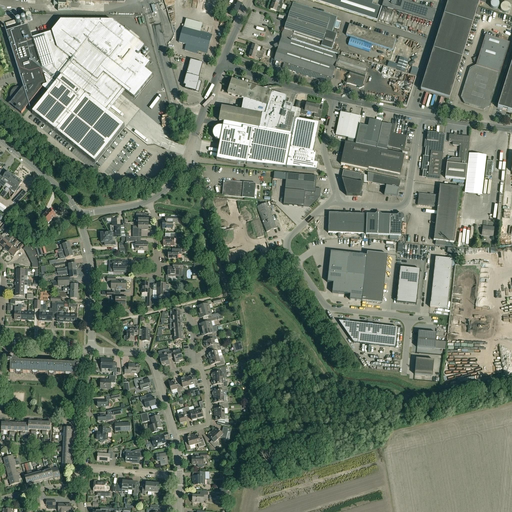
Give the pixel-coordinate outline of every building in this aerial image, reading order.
[(310,0),(328,6),(353,14),(377,22),(381,9),(372,6),(373,0),(310,0)] [(383,0),(382,7),(432,22),(435,11),(401,0),(383,0)] [(511,0),(448,0),(420,90),(449,99),(479,2),(485,4),(486,0),(488,1),(488,0),(511,0)] [(493,0),(489,6),(495,10),(500,3),(495,0),(493,0)] [(241,4),(234,1),(230,9),(237,12),(241,4)] [(287,36),(321,47),(332,50),(337,34),(332,33),(337,17),(293,3),(284,29),(281,34),(287,36)] [(6,32),(4,24),(3,24),(23,88),(21,90),(21,89),(20,89),(19,88),(17,88),(15,89),(13,91),(11,93),(11,96),(11,99),(12,102),(11,102),(11,103),(12,102),(12,103),(13,104),(14,105),(16,107),(15,109),(21,114),(42,88),(48,93),(32,114),(95,164),(124,128),(105,112),(122,90),(134,99),(153,76),(145,70),(150,64),(139,55),(145,47),(113,21),(61,21),(52,32),(52,35),(30,42),(25,27),(6,32)] [(393,51),(396,40),(349,25),(346,36),(393,51)] [(207,51),(208,51),(212,35),(183,28),(179,43),(186,45),(184,51),(197,54),(198,52),(207,55),(207,51)] [(281,34),(281,39),(279,45),(276,45),(274,47),(275,49),(278,48),(274,60),(284,63),(282,69),(330,84),(332,79),(335,69),(339,58),(341,53),(332,50),(321,47),(287,36),(281,34)] [(461,98),(464,104),(483,110),(490,107),(510,43),(485,36),(476,66),(470,69),(461,98)] [(350,38),(348,45),(362,50),(365,42),(350,38)] [(250,52),(256,53),(263,56),(268,57),(269,55),(264,53),(259,51),(259,52),(257,51),(258,47),(252,46),(250,52)] [(400,57),(396,69),(404,72),(408,60),(400,57)] [(335,69),(350,74),(354,62),(339,58),(335,69)] [(190,60),(183,86),(187,87),(187,89),(199,92),(201,82),(198,81),(203,63),(190,60)] [(511,60),(499,104),(497,108),(507,111),(511,112),(511,60)] [(354,62),(350,74),(349,77),(347,77),(348,79),(347,83),(358,87),(359,89),(364,87),(363,85),(368,67),(354,62)] [(290,134),(296,110),(292,109),(293,107),(287,105),(289,99),(286,99),(286,98),(272,94),(271,88),(260,89),(232,80),(227,94),(234,96),(233,97),(243,101),(241,111),(222,107),(219,121),(276,132),(277,132),(290,134)] [(311,113),(313,105),(306,104),(305,108),(302,107),(301,114),(307,116),(308,112),(311,113)] [(320,119),(322,112),(318,111),(319,107),(313,105),(311,113),(314,114),(314,117),(320,119)] [(340,113),(336,136),(356,140),(361,117),(340,113)] [(223,127),(222,126),(220,126),(218,127),(217,127),(215,128),(214,130),(213,131),(213,133),(212,134),(213,136),(213,138),(214,139),(216,140),(217,141),(219,142),(226,143),(223,160),(222,159),(217,158),(216,160),(237,164),(237,162),(246,164),(316,172),(318,165),(314,164),(316,154),(313,154),(316,142),(313,136),(317,135),(319,124),(298,121),(298,120),(294,119),(290,134),(277,132),(276,132),(223,122),(223,127)] [(368,127),(360,125),(356,144),(376,149),(381,123),(369,120),(368,127)] [(405,147),(407,137),(394,134),(395,125),(391,124),(390,126),(382,124),(377,149),(386,151),(387,147),(400,150),(401,146),(405,147)] [(428,156),(423,156),(422,171),(426,171),(426,178),(440,180),(445,135),(426,132),(424,148),(429,149),(428,156)] [(452,158),(447,161),(445,178),(465,180),(470,137),(449,135),(448,142),(453,142),(452,145),(460,146),(458,159),(452,158)] [(345,142),(341,164),(368,170),(369,168),(401,175),(404,159),(405,155),(386,151),(377,149),(376,149),(356,144),(345,142)] [(486,156),(469,154),(465,194),(481,196),(486,156)] [(346,196),(362,197),(362,194),(361,194),(364,183),(368,183),(368,176),(343,171),(341,180),(346,196)] [(2,178),(0,176),(0,185),(3,188),(6,183),(8,181),(9,179),(12,175),(7,172),(2,178)] [(321,189),(315,189),(317,177),(286,174),(285,190),(305,192),(304,196),(320,197),(321,189)] [(9,179),(8,181),(6,183),(11,187),(13,184),(17,179),(12,175),(9,179)] [(390,195),(392,195),(391,196),(397,194),(398,194),(398,191),(399,191),(399,189),(401,180),(374,175),(372,183),(386,186),(384,195),(390,197),(390,195)] [(22,182),(17,179),(13,184),(11,187),(9,189),(15,193),(16,191),(17,192),(20,188),(19,187),(22,182)] [(222,196),(254,199),(256,184),(223,181),(222,196)] [(429,195),(419,193),(417,206),(437,208),(434,241),(454,243),(460,188),(440,185),(439,196),(432,195),(432,194),(429,194),(429,195)] [(23,191),(13,202),(16,205),(26,194),(23,191)] [(0,206),(5,211),(9,206),(0,199),(0,206)] [(266,233),(277,229),(267,204),(266,204),(257,207),(266,233)] [(44,223),(45,221),(48,224),(53,219),(55,220),(57,218),(55,216),(56,216),(55,216),(55,214),(54,213),(52,212),(49,210),(42,218),(40,220),(44,223)] [(329,213),(328,233),(363,235),(364,215),(329,213)] [(148,218),(142,217),(142,215),(136,214),(136,217),(138,218),(138,223),(148,223),(148,218)] [(366,235),(377,235),(378,215),(378,217),(376,217),(375,215),(366,215),(366,235)] [(378,215),(377,235),(389,236),(390,216),(381,215),(380,217),(378,217),(378,215)] [(404,216),(390,216),(389,236),(401,236),(401,221),(404,219),(404,216)] [(165,217),(165,222),(162,221),(162,229),(172,229),(172,223),(178,223),(178,217),(165,217)] [(135,227),(132,227),(132,238),(134,238),(134,237),(141,237),(142,237),(142,236),(141,234),(140,234),(140,229),(148,230),(148,223),(138,223),(138,227),(135,227)] [(101,237),(101,238),(105,238),(106,239),(112,239),(112,238),(121,238),(121,232),(120,226),(115,227),(116,232),(116,233),(101,234),(101,235),(101,237)] [(483,227),(482,235),(493,237),(494,228),(483,227)] [(0,242),(3,239),(6,236),(9,232),(8,231),(8,230),(7,231),(4,235),(3,234),(1,237),(0,235),(0,242)] [(3,239),(8,243),(9,243),(15,236),(13,234),(11,237),(10,236),(9,238),(6,236),(3,239)] [(170,238),(163,238),(163,246),(174,246),(174,239),(176,239),(176,234),(170,234),(170,238)] [(101,240),(101,242),(102,242),(102,243),(105,243),(105,246),(115,245),(115,242),(112,242),(112,239),(106,239),(105,238),(101,238),(101,240)] [(3,239),(0,242),(0,245),(4,248),(8,243),(3,239)] [(148,251),(148,243),(135,242),(135,251),(148,251)] [(9,243),(8,243),(4,248),(4,249),(4,250),(6,251),(7,251),(9,252),(13,247),(11,245),(9,243)] [(69,243),(60,246),(61,250),(57,250),(58,253),(64,252),(71,250),(69,243)] [(14,257),(19,251),(17,250),(14,247),(13,247),(9,252),(14,257)] [(178,256),(181,256),(181,250),(175,249),(172,248),(172,252),(168,252),(168,259),(178,260),(178,256)] [(66,259),(66,258),(73,256),(71,250),(64,252),(58,253),(60,260),(56,261),(56,264),(66,262),(65,259),(66,259)] [(347,274),(349,254),(331,252),(328,272),(347,274)] [(365,276),(362,302),(382,304),(388,256),(367,253),(367,256),(366,264),(365,276)] [(367,256),(349,254),(347,274),(365,276),(366,264),(367,256)] [(434,268),(451,270),(452,260),(435,258),(434,268)] [(113,273),(126,273),(126,264),(122,264),(122,260),(120,260),(120,261),(112,261),(112,265),(113,265),(113,273)] [(75,264),(68,265),(69,268),(65,268),(65,269),(57,270),(57,273),(63,272),(69,271),(76,271),(76,267),(77,267),(76,265),(75,264)] [(173,264),(173,268),(168,268),(168,276),(179,276),(179,269),(182,269),(182,264),(173,264)] [(203,275),(201,265),(194,264),(194,268),(199,268),(199,275),(203,275)] [(416,305),(420,270),(400,268),(396,303),(416,305)] [(433,278),(450,280),(451,270),(434,268),(433,278)] [(328,272),(327,283),(333,283),(332,293),(344,295),(347,274),(328,272)] [(344,295),(350,295),(350,300),(362,302),(365,276),(347,274),(344,295)] [(125,290),(126,281),(115,281),(115,278),(107,278),(107,282),(111,282),(111,290),(125,290)] [(449,290),(450,280),(433,278),(432,288),(449,290)] [(152,290),(149,290),(149,284),(141,284),(141,293),(142,293),(147,294),(147,297),(152,298),(152,290)] [(153,291),(152,300),(156,300),(157,296),(165,297),(165,284),(156,284),(156,291),(153,291)] [(449,290),(432,288),(431,298),(448,300),(449,290)] [(431,298),(430,308),(447,310),(448,300),(431,298)] [(209,304),(197,307),(198,313),(210,310),(209,304)] [(172,319),(181,318),(181,313),(180,313),(180,309),(170,311),(171,319),(170,319),(172,319)] [(210,310),(198,313),(200,319),(207,317),(208,320),(210,319),(211,319),(218,317),(220,317),(219,314),(219,313),(211,315),(210,310)] [(211,322),(199,325),(201,331),(212,328),(215,327),(214,321),(219,320),(218,317),(211,319),(210,319),(211,322)] [(395,348),(397,328),(338,321),(353,343),(395,348)] [(212,328),(201,331),(202,336),(212,334),(213,337),(222,334),(221,331),(218,332),(217,326),(215,327),(212,328)] [(130,329),(130,331),(126,331),(126,341),(133,341),(134,335),(138,335),(138,329),(130,329)] [(149,342),(150,331),(139,330),(139,336),(142,336),(142,342),(149,342)] [(436,333),(418,332),(418,340),(435,341),(436,333)] [(210,338),(210,340),(204,342),(205,348),(212,346),(213,349),(220,347),(219,344),(215,345),(214,341),(217,340),(215,337),(210,338)] [(417,348),(435,349),(435,341),(418,340),(417,348)] [(220,347),(213,349),(213,352),(207,354),(209,360),(218,357),(217,352),(224,350),(224,346),(220,347)] [(169,352),(171,358),(174,357),(175,363),(179,362),(182,361),(180,350),(169,352)] [(171,358),(169,352),(164,354),(163,351),(158,352),(159,355),(160,360),(159,361),(161,362),(162,366),(165,365),(165,366),(169,365),(167,359),(171,358)] [(16,358),(12,355),(9,355),(8,356),(8,360),(8,362),(11,363),(10,373),(76,376),(77,366),(79,366),(79,363),(75,363),(75,366),(22,363),(15,359),(16,358)] [(218,357),(209,360),(211,366),(217,364),(218,367),(224,365),(223,359),(219,360),(218,357)] [(414,375),(432,376),(434,360),(416,359),(414,375)] [(117,369),(113,369),(113,360),(101,360),(101,369),(110,369),(110,372),(113,372),(113,376),(115,376),(116,376),(117,369)] [(129,365),(129,368),(125,368),(124,374),(128,374),(129,373),(139,374),(139,373),(141,373),(140,370),(139,370),(139,365),(129,365)] [(218,373),(212,374),(212,379),(222,379),(226,379),(226,370),(226,367),(217,369),(218,373)] [(191,375),(186,377),(188,387),(194,385),(195,389),(198,388),(196,381),(193,382),(191,375)] [(100,379),(100,389),(111,389),(111,383),(115,384),(115,376),(113,376),(109,376),(109,380),(100,379)] [(182,385),(179,386),(181,393),(184,392),(183,388),(188,387),(186,377),(180,379),(182,385)] [(141,390),(151,387),(150,384),(148,380),(143,382),(141,378),(133,381),(136,388),(140,387),(141,390)] [(222,379),(212,379),(213,385),(219,385),(219,388),(227,386),(226,382),(223,382),(222,379)] [(182,396),(181,393),(179,386),(176,387),(174,380),(168,382),(171,392),(174,391),(174,392),(177,392),(178,396),(182,396)] [(154,397),(147,399),(146,396),(140,398),(141,402),(144,401),(146,408),(156,405),(154,397)] [(220,403),(220,406),(228,406),(228,402),(224,403),(223,397),(213,397),(214,403),(220,403)] [(198,420),(203,418),(201,410),(204,409),(202,402),(199,403),(200,408),(195,410),(198,420)] [(214,410),(214,415),(224,414),(224,410),(228,409),(228,406),(220,406),(221,409),(214,410)] [(188,408),(185,409),(187,416),(190,415),(192,421),(198,420),(195,410),(189,411),(188,408)] [(185,409),(175,411),(176,415),(177,415),(180,424),(186,423),(184,417),(187,416),(185,409)] [(147,413),(140,415),(142,421),(144,420),(145,423),(149,422),(147,413)] [(151,419),(152,425),(148,426),(150,434),(159,432),(158,431),(159,431),(158,429),(162,428),(160,424),(161,424),(161,423),(160,424),(160,422),(160,421),(159,417),(151,419)] [(131,432),(130,423),(115,424),(115,433),(131,432)] [(216,428),(211,432),(219,439),(219,438),(226,440),(228,432),(231,433),(231,430),(223,427),(222,434),(216,428)] [(105,441),(106,441),(106,440),(108,441),(108,432),(105,432),(105,429),(100,428),(100,433),(97,433),(97,440),(100,441),(100,442),(101,443),(104,443),(104,442),(105,441)] [(219,439),(211,432),(207,436),(212,441),(210,443),(215,448),(219,444),(216,441),(219,439)] [(198,434),(192,436),(195,445),(198,445),(199,448),(205,446),(203,440),(200,441),(198,434)] [(157,437),(151,438),(154,449),(158,447),(157,446),(165,444),(163,437),(160,438),(159,435),(157,436),(157,437)] [(190,447),(195,445),(192,436),(186,437),(188,444),(185,445),(187,451),(191,450),(190,447)] [(139,458),(143,459),(143,456),(142,449),(131,452),(130,454),(126,453),(125,462),(135,463),(135,464),(139,464),(139,458)] [(97,462),(109,463),(109,460),(112,460),(113,452),(108,452),(108,455),(98,454),(97,462)] [(166,454),(163,455),(162,452),(155,453),(155,456),(156,456),(157,462),(160,462),(161,466),(168,465),(166,454)] [(207,454),(200,454),(200,457),(192,457),(192,465),(197,465),(197,467),(198,468),(202,468),(203,467),(203,459),(207,459),(207,454)] [(4,466),(15,463),(14,459),(13,460),(12,456),(3,459),(5,464),(4,464),(4,466)] [(7,472),(16,470),(15,466),(16,466),(15,463),(4,466),(4,467),(5,466),(7,472)] [(54,478),(52,468),(51,468),(50,466),(47,466),(48,470),(47,470),(49,480),(53,479),(53,480),(55,479),(54,478)] [(54,467),(52,468),(54,478),(60,477),(58,468),(54,469),(54,467)] [(44,481),(49,480),(47,470),(43,472),(42,468),(39,469),(41,472),(44,481)] [(7,479),(19,476),(18,473),(17,473),(16,470),(7,472),(8,478),(7,478),(7,479)] [(30,475),(33,484),(38,483),(36,473),(32,474),(31,471),(29,471),(30,475)] [(193,480),(194,480),(194,485),(205,485),(204,473),(196,473),(196,476),(192,477),(193,480)] [(19,476),(7,479),(8,480),(9,480),(10,485),(19,483),(18,479),(20,479),(19,476)] [(119,486),(117,486),(116,492),(124,493),(125,493),(125,494),(126,495),(127,495),(128,495),(128,494),(128,491),(129,482),(122,481),(122,486),(119,486)] [(106,483),(99,482),(98,486),(100,486),(100,496),(110,497),(110,493),(106,493),(105,492),(106,483)] [(129,482),(128,491),(132,491),(132,495),(134,495),(134,497),(138,497),(138,490),(135,490),(135,482),(129,482)] [(146,483),(145,488),(142,488),(142,494),(145,494),(145,492),(151,492),(152,483),(146,483)] [(192,496),(192,503),(203,503),(203,499),(207,500),(208,492),(200,492),(200,496),(192,496)]
